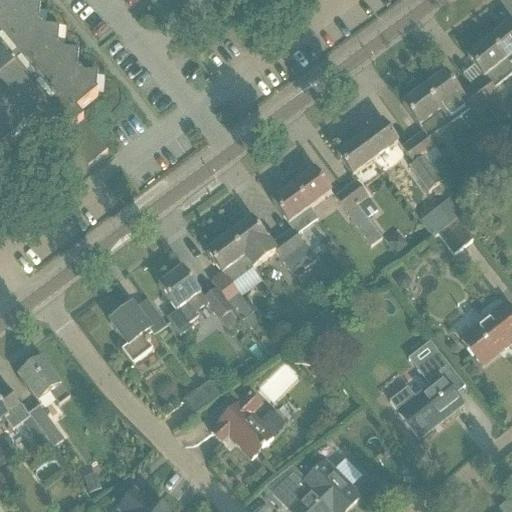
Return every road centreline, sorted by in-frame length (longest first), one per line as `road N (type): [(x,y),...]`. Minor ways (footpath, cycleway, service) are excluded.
road 1 (residential): [(34,294),(429,0)]
road 2 (residential): [(232,511),(34,294)]
